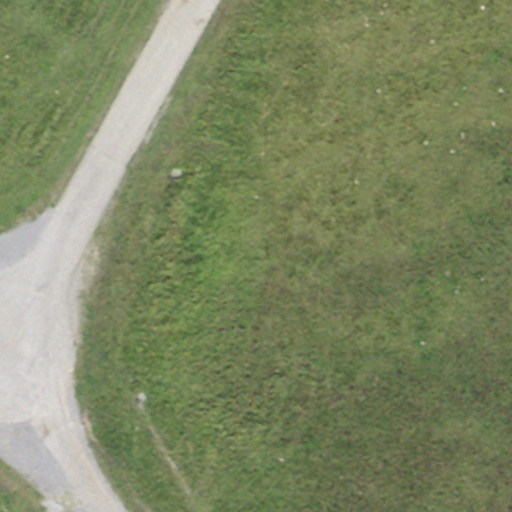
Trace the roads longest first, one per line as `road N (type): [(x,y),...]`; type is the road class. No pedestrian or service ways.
road 1 (track): [(199,0),(6,351)]
road 2 (track): [(6,351),(100,511)]
